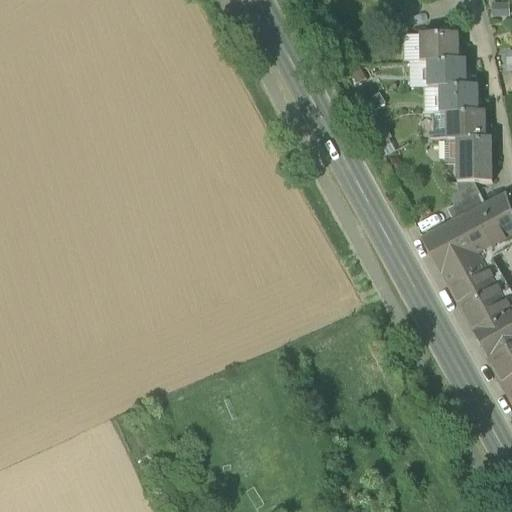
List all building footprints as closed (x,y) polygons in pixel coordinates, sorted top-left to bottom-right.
[(376,18),(382,29),(405,29),(404,18),(376,18)] [(420,65),(428,65),(460,64),(460,38),(420,39),(420,65)] [(466,64),(460,64),(428,65),(428,91),(441,91),(467,90),(466,64)] [(479,90),(467,90),(441,91),(441,117),(479,116),(479,90)] [(448,138),(448,143),(457,143),(486,143),(486,116),(479,116),(448,117),(448,138)] [(442,138),(448,138),(448,117),(441,117),(434,117),(434,139),(442,138)] [(446,166),(458,166),(457,143),(448,143),(446,143),(446,166)] [(458,166),(458,186),(472,186),(475,186),(493,186),(492,143),(486,143),(457,143),(458,166)] [(472,190),(472,186),(458,186),(459,207),(477,198),(472,190)] [(448,213),(453,224),(486,207),(480,196),(477,198),(459,207),(448,213)] [(443,278),(479,260),(511,242),(511,215),(507,199),(424,243),(443,278)] [(492,262),(511,251),(511,242),(479,260),(511,319),(511,318),(511,295),(492,262)] [(443,278),(476,337),(511,319),(479,260),(443,278)] [(475,338),(490,365),(511,352),(511,318),(511,319),(476,337),(475,337),(476,338),(475,338)] [(489,365),(507,398),(511,395),(511,352),(490,365),(489,365)]
